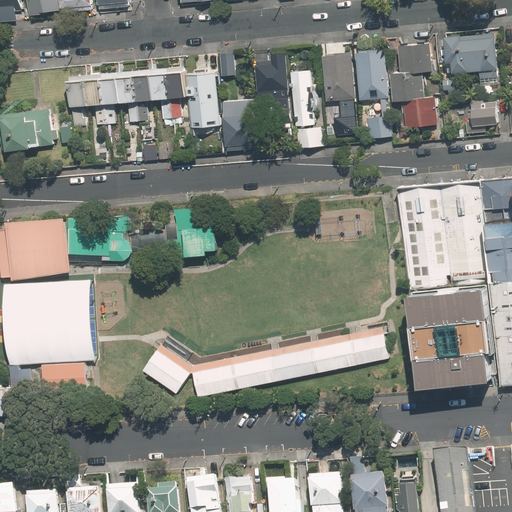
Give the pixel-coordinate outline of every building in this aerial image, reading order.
[(0,0),(2,20),(23,18),(21,0),(0,0)] [(33,0),(35,14),(66,12),(65,0),(33,0)] [(101,0),(102,8),(134,5),(133,0),(101,0)] [(501,29),(440,34),(443,72),(484,69),(485,84),(505,82),(501,29)] [(435,40),(404,42),(406,69),(396,70),(398,98),(408,98),(419,97),(431,96),(430,76),(420,77),(419,70),(438,69),(435,40)] [(388,48),(360,50),(363,98),(391,96),(388,48)] [(292,101),(290,51),(276,51),(277,61),(261,62),(262,102),(292,101)] [(356,52),(328,53),(330,99),(357,98),(356,52)] [(237,54),(224,55),(224,73),(238,73),(237,54)] [(192,65),(75,77),(78,105),(98,103),(119,100),(128,99),(153,97),(164,96),(185,94),(195,93),(193,71),(192,65)] [(316,66),(297,67),(299,123),(318,122),(316,66)] [(195,93),(198,125),(224,122),(218,69),(193,71),(195,93)] [(446,78),(446,89),(460,89),(460,77),(446,78)] [(185,94),(164,96),(167,124),(187,122),(185,94)] [(440,123),(438,96),(431,96),(419,97),(408,98),(410,125),(440,123)] [(475,97),(477,123),(505,121),(503,101),(487,102),(486,96),(475,97)] [(153,97),(128,99),(130,122),(156,120),(153,97)] [(261,98),(228,100),(231,148),(263,146),(261,98)] [(119,100),(98,103),(100,124),(122,122),(119,100)] [(7,150),(56,143),(51,106),(1,113),(7,150)] [(395,114),(372,115),(374,137),(396,135),(395,114)] [(327,123),(301,125),(302,146),(328,144),(327,123)] [(467,177),(476,275),(511,271),(511,259),(508,219),(504,173),(467,176),(467,177)] [(465,183),(421,187),(430,285),(474,281),(465,183)] [(134,215),(76,215),(76,251),(107,254),(107,259),(130,258),(137,249),(134,238),(134,215)] [(73,217),(12,220),(15,277),(75,267),(73,217)] [(223,223),(190,225),(192,254),(215,253),(214,247),(224,246),(223,223)] [(168,233),(138,233),(138,252),(167,253),(168,233)] [(511,281),(488,283),(497,372),(498,386),(511,384),(511,281)] [(488,283),(414,293),(422,379),(497,372),(488,283)] [(197,363),(204,395),(394,356),(387,324),(197,363)] [(180,390),(197,363),(166,342),(148,369),(180,390)] [(90,360),(47,363),(49,389),(92,386),(90,360)] [(17,381),(0,382),(0,410),(18,410),(17,381)] [(478,511),(474,446),(441,449),(445,511),(478,511)] [(369,457),(353,459),(358,511),(393,511),(389,471),(371,473),(369,457)] [(225,511),(222,474),(191,476),(193,511),(225,511)] [(347,511),(346,474),(314,475),(315,511),(347,511)] [(259,511),(257,475),(229,477),(231,511),(259,511)] [(307,511),(305,475),(271,477),(273,511),(307,511)] [(165,488),(154,488),(154,511),(184,511),(183,480),(165,481),(165,488)] [(17,483),(0,484),(0,511),(26,511),(27,510),(19,511),(17,483)] [(423,511),(421,483),(404,484),(405,497),(399,497),(400,511),(423,511)] [(147,511),(145,484),(113,487),(115,511),(147,511)] [(104,511),(103,487),(72,489),(73,511),(104,511)] [(62,490),(31,492),(32,511),(70,511),(70,504),(63,504),(62,490)]
